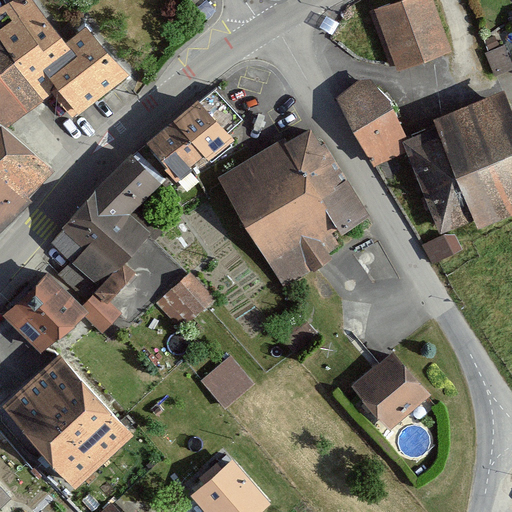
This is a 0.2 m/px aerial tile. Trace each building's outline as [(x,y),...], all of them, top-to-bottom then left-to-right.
[(0,117),(1,116),(28,134),(62,83),(57,75),(83,54),(73,40),(41,0),(19,0),(0,9),(0,117)] [(403,70),(452,53),(433,0),(403,0),(381,8),(403,70)] [(62,83),(87,115),(135,78),(93,28),(73,40),(83,54),(57,75),(62,83)] [(511,44),(492,44),(493,68),(511,67),(511,44)] [(408,142),(413,139),(401,108),(373,77),(364,78),(344,95),(379,167),(412,151),(408,142)] [(444,129),(482,221),(486,228),(511,217),(511,89),(441,118),(444,129)] [(209,102),(180,122),(212,165),(240,144),(209,102)] [(0,237),(59,171),(28,134),(1,116),(0,117),(0,237)] [(180,122),(152,143),(183,186),(212,165),(180,122)] [(482,221),(444,129),(413,139),(408,142),(412,151),(446,234),(482,221)] [(292,140),(224,180),(288,287),(346,253),(340,242),(375,221),(321,130),(295,146),(292,140)] [(138,152),(105,187),(135,215),(168,180),(138,152)] [(135,215),(105,187),(75,220),(65,229),(69,233),(57,245),(75,263),(61,278),(87,304),(155,236),(135,215)] [(215,304),(192,274),(156,302),(178,332),(215,304)] [(89,322),(54,278),(10,313),(45,356),(89,322)] [(104,334),(125,318),(107,295),(86,311),(104,334)] [(9,405),(81,486),(140,433),(68,353),(9,405)] [(360,387),(396,430),(437,395),(401,353),(360,387)] [(233,354),(203,379),(227,409),(258,384),(233,354)] [(266,511),(274,506),(238,462),(200,493),(215,511),(266,511)] [(0,511),(6,511),(3,508),(16,496),(0,477),(0,511)] [(127,511),(115,501),(104,511),(127,511)]
